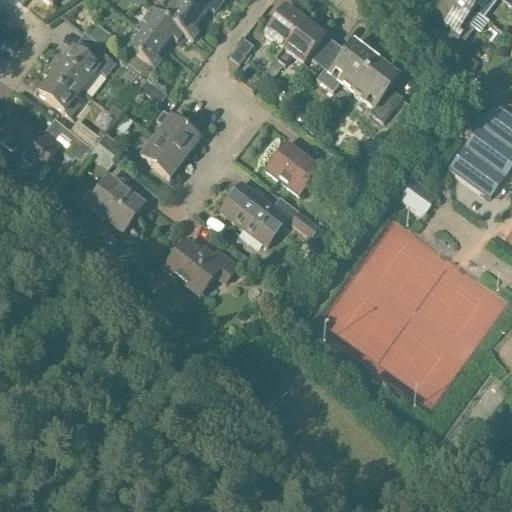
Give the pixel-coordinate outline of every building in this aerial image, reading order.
[(38,0),(53,11),(61,0),(38,0)] [(94,0),(92,0),(83,6),(87,14),(99,7),(94,0)] [(208,0),(177,0),(175,3),(200,22),(207,13),(213,17),(220,8),(208,0)] [(208,0),(220,8),(226,1),(224,0),(208,0)] [(436,36),(442,42),(454,51),(459,50),(474,31),(480,36),(488,26),(483,22),(454,0),(437,0),(428,13),(444,26),(436,36)] [(454,0),(483,22),(497,3),(493,0),(454,0)] [(511,0),(505,0),(502,5),(511,12),(511,0)] [(175,3),(161,21),(182,38),(192,45),(198,37),(192,32),(200,22),(175,3)] [(285,12),(263,41),(274,49),(267,58),(277,65),(306,27),(285,12)] [(151,14),(137,33),(162,52),(170,41),(176,45),(181,39),(182,38),(161,21),(161,22),(151,14)] [(275,67),(267,78),(273,83),(281,72),(283,73),(291,62),(292,63),(303,72),(310,63),(317,68),(322,62),(315,56),(325,42),(306,27),(277,65),(275,67)] [(137,33),(123,51),(154,75),(161,66),(155,61),(162,52),(137,33)] [(244,44),(229,63),(239,71),(254,51),(244,44)] [(324,74),(316,84),(333,97),(339,89),(350,97),(375,65),(352,48),(349,51),(334,71),(329,67),(324,74)] [(51,72),(82,95),(96,75),(106,82),(116,68),(101,57),(101,58),(87,49),(79,58),(73,53),(63,67),(57,63),(51,72)] [(458,53),(450,64),(470,79),(479,68),(458,53)] [(396,82),(375,65),(350,97),(372,114),(370,117),(383,127),(402,102),(389,92),(396,82)] [(65,118),(82,95),(51,72),(43,82),(49,86),(39,99),(65,118)] [(147,85),(139,94),(160,110),(167,100),(147,85)] [(117,103),(109,114),(118,122),(127,111),(117,103)] [(486,201),(511,164),(511,122),(493,110),(448,174),(486,201)] [(158,143),(185,166),(201,146),(173,124),(172,125),(163,118),(157,126),(166,133),(158,143)] [(308,120),(301,129),(314,139),(321,130),(308,120)] [(0,132),(0,161),(4,156),(38,182),(58,155),(73,167),(75,164),(82,169),(93,154),(54,125),(42,140),(40,138),(38,141),(17,125),(7,138),(0,132)] [(78,125),(70,136),(94,154),(98,149),(102,143),(78,125)] [(323,134),(319,139),(330,148),(334,143),(323,134)] [(102,143),(98,149),(117,164),(121,166),(122,167),(129,158),(105,140),(102,143)] [(170,186),(185,166),(158,143),(142,164),(170,186)] [(94,154),(89,161),(108,176),(117,164),(98,149),(94,154)] [(298,202),(319,175),(285,150),(265,177),(298,202)] [(362,156),(359,172),(373,175),(376,158),(362,156)] [(349,170),(336,187),(355,202),(368,185),(349,170)] [(395,202),(421,221),(437,198),(411,179),(395,202)] [(124,238),(142,214),(145,209),(108,182),(87,211),(124,238)] [(239,190),(218,218),(267,254),(287,226),(271,213),(239,190)] [(291,227),(291,228),(312,244),(320,232),(299,217),(291,227)] [(224,289),(237,272),(216,256),(209,267),(183,248),(164,275),(199,302),(214,282),(224,289)]
